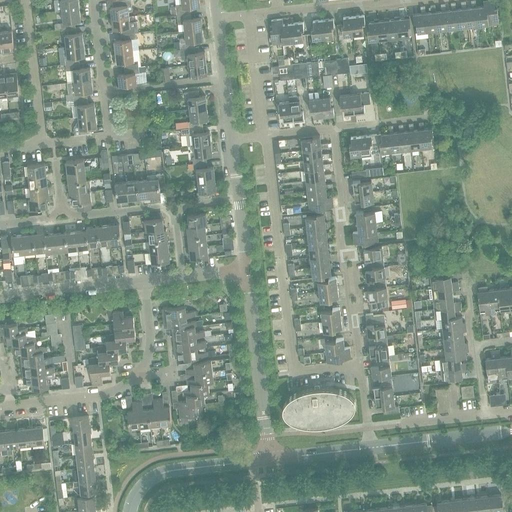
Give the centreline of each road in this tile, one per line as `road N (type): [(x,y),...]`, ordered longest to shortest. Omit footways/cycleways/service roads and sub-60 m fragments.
road 1 (residential): [(358,367),(291,366),(264,137)]
road 2 (residential): [(358,367),(331,129)]
road 3 (residential): [(140,281),(151,355),(143,385),(12,405)]
road 4 (residential): [(266,458),(249,290),(239,273)]
road 5 (residential): [(179,276),(168,204),(59,212)]
road 6 (residential): [(250,15),(402,0)]
road 7 (tertiary): [(367,449),(511,432)]
road 8 (tertiary): [(130,511),(156,476),(253,460)]
road 9 (residential): [(0,297),(140,281)]
road 10 (residential): [(239,273),(244,257),(230,141)]
road 11 (residential): [(264,137),(250,15)]
